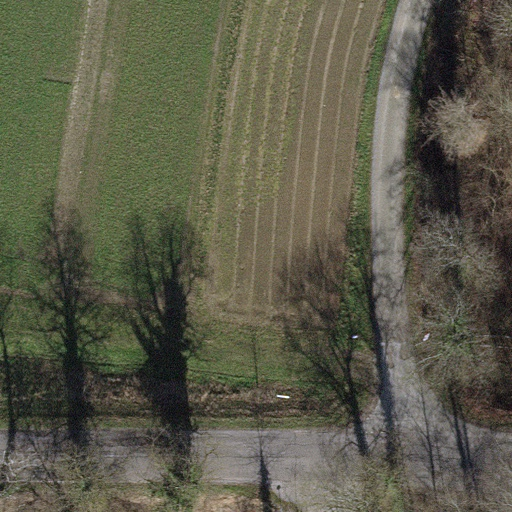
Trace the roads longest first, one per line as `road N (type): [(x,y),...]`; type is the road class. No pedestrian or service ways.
road 1 (tertiary): [(0,455),(318,455),(511,467)]
road 2 (track): [(401,458),(397,358),(417,0)]
